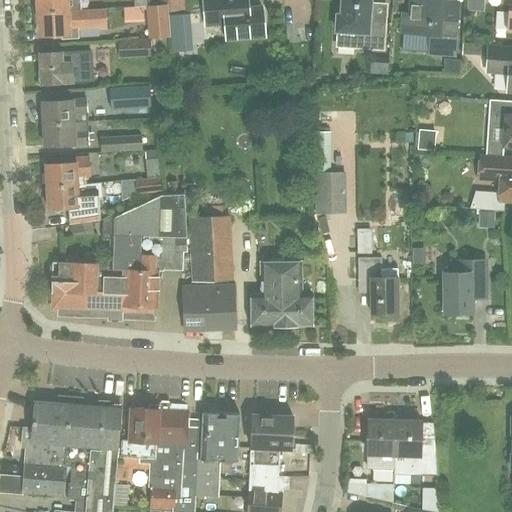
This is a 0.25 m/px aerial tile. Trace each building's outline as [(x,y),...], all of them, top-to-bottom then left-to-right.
[(68,0),(37,0),(38,12),(69,10),(68,0)] [(132,0),(132,5),(120,6),(121,23),(143,22),(142,0),(132,0)] [(168,0),(171,31),(191,29),(190,15),(187,16),(185,0),(168,0)] [(249,9),(248,0),(204,0),(207,25),(226,23),(228,39),(266,35),(263,8),(249,9)] [(343,0),(343,1),(342,15),(338,15),(337,31),(362,33),(362,48),(384,49),(386,21),(373,20),(374,12),(371,9),(371,0),(343,0)] [(401,13),(400,33),(403,33),(402,50),(430,52),(430,53),(456,54),(460,3),(444,2),(443,0),(412,0),(412,13),(401,13)] [(480,11),(480,0),(467,0),(467,10),(480,11)] [(170,36),(167,5),(146,6),(148,38),(170,36)] [(69,10),(38,12),(39,36),(62,35),(62,39),(79,38),(79,28),(106,27),(105,9),(70,11),(69,10)] [(120,58),(151,57),(150,38),(146,39),(132,39),(119,40),(120,58)] [(511,46),(489,45),(487,71),(510,73),(509,91),(511,91),(511,46)] [(62,52),(41,53),(41,65),(42,84),(73,82),(94,81),(92,50),(62,52)] [(445,60),(444,72),(461,74),(461,61),(445,60)] [(149,87),(110,89),(111,110),(151,107),(149,87)] [(44,124),(88,122),(88,120),(82,121),(82,112),(87,112),(86,99),(42,101),(44,124)] [(511,101),(490,100),(489,115),(506,116),(504,146),(511,146),(511,101)] [(88,122),(44,124),(45,146),(89,143),(88,122)] [(436,130),(419,129),(418,149),(434,151),(436,130)] [(328,167),(329,130),(316,130),(315,166),(328,167)] [(141,135),(100,137),(101,151),(142,149),(141,135)] [(159,158),(158,158),(158,151),(145,152),(146,159),(145,159),(147,178),(161,176),(159,158)] [(511,200),(511,156),(504,156),(487,155),(481,154),(480,178),(502,179),(500,200),(511,200)] [(47,186),(86,184),(85,175),(89,175),(88,157),(76,158),(76,162),(46,164),(47,186)] [(346,172),(315,172),(316,214),(346,213),(346,172)] [(135,180),(137,194),(162,191),(161,177),(135,180)] [(86,184),(47,186),(48,208),(70,207),(71,224),(98,220),(97,197),(99,197),(98,183),(86,184)] [(162,237),(187,238),(185,189),(163,191),(162,237)] [(142,236),(162,237),(163,191),(162,192),(104,219),(103,239),(113,240),(113,249),(112,249),(111,266),(97,266),(97,264),(91,263),(90,305),(123,306),(123,317),(156,318),(156,307),(157,307),(158,271),(156,271),(157,260),(161,259),(162,243),(142,243),(142,236)] [(480,212),(480,228),(495,228),(496,213),(480,212)] [(229,216),(223,216),(190,218),(193,281),(232,279),(229,216)] [(355,227),(355,251),(369,251),(369,227),(355,227)] [(398,268),(383,269),(384,257),(359,257),(359,281),(372,281),(372,312),(399,313),(399,277),(398,277),(398,268)] [(445,313),(473,312),(472,300),(487,299),(485,260),(459,261),(460,273),(444,274),(445,313)] [(313,324),(312,293),(302,293),(302,261),(262,262),(262,293),(252,293),(252,325),(313,324)] [(90,305),(91,263),(53,262),(51,303),(90,305)] [(235,285),(182,287),(184,326),(202,327),(236,325),(235,285)] [(67,444),(70,404),(37,401),(34,441),(34,448),(45,449),(46,442),(67,444)] [(70,404),(67,444),(68,444),(67,466),(71,466),(70,482),(69,482),(67,499),(76,500),(75,511),(85,511),(91,511),(112,511),(115,483),(117,483),(117,477),(119,458),(123,408),(70,404)] [(175,511),(182,511),(194,511),(196,496),(197,460),(195,460),(196,441),(186,440),(188,413),(160,411),(160,410),(132,407),(129,440),(122,439),(121,456),(140,458),(139,463),(149,464),(147,486),(148,486),(148,488),(150,488),(149,507),(171,509),(171,511),(175,511)] [(202,460),(197,460),(196,496),(219,498),(221,460),(238,461),(241,414),(205,412),(202,460)] [(250,462),(249,461),(246,511),(281,511),(283,492),(278,492),(280,448),(292,449),(294,415),(254,414),(252,447),(251,447),(250,462)] [(369,419),(368,466),(378,466),(379,453),(395,453),(395,420),(369,419)] [(423,420),(395,420),(395,453),(412,454),(411,473),(439,474),(436,445),(422,445),(423,420)] [(296,444),(296,452),(311,452),(311,444),(296,444)] [(17,476),(16,490),(24,491),(24,492),(64,495),(67,467),(26,464),(25,476),(17,476)] [(367,482),(367,496),(394,501),(395,483),(367,482)] [(115,485),(114,505),(127,506),(128,486),(115,485)] [(424,486),(423,509),(436,511),(440,511),(439,487),(424,486)]
